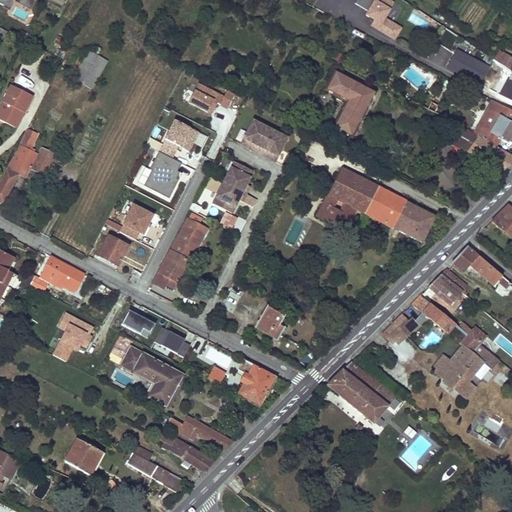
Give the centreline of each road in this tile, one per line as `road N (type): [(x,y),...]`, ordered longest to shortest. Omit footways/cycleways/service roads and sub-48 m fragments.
road 1 (residential): [(308,383),(0,220)]
road 2 (secondary): [(511,182),(308,383)]
road 3 (unknown): [(208,331),(292,163)]
road 4 (secondary): [(308,383),(201,496)]
